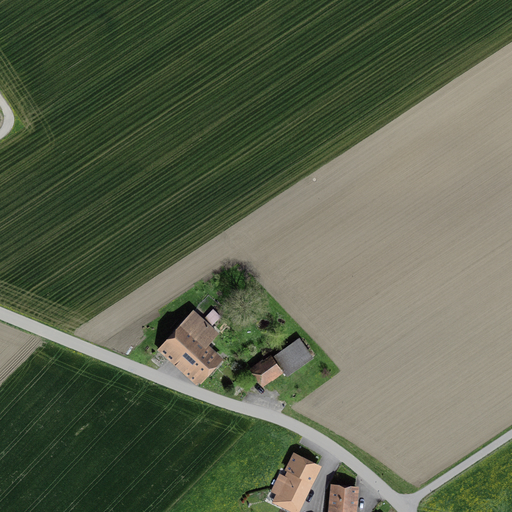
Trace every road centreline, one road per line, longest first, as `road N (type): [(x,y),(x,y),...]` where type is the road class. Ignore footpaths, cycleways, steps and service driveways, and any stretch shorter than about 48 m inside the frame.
road 1 (residential): [(402,508),(314,435),(0,315)]
road 2 (residential): [(511,436),(402,508)]
